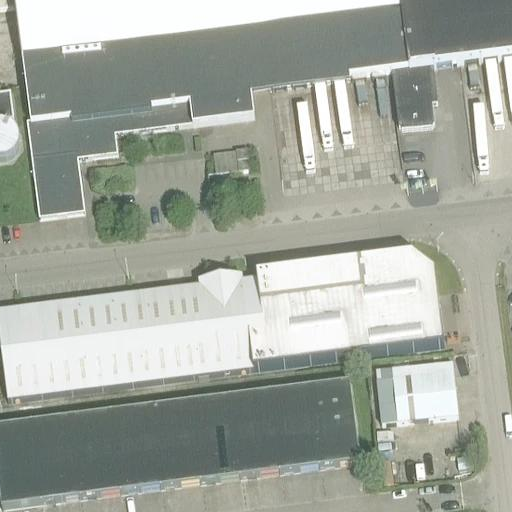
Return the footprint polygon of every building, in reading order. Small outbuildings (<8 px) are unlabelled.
[(511,61),(511,0),(14,0),(30,125),(26,126),(39,223),(85,217),(78,164),(118,158),(115,140),(254,121),(251,95),(390,76),(398,131),(401,134),(431,130),(434,127),(431,107),(437,106),(433,72),(511,61)] [(0,127),(4,127),(3,125),(14,124),(11,97),(0,98),(0,127)] [(238,175),(249,174),(247,153),(213,157),(215,178),(238,175)] [(199,290),(0,315),(0,341),(8,405),(436,346),(429,280),(408,259),(242,278),(198,284),(199,290)] [(392,373),(375,374),(381,429),(397,427),(458,421),(454,378),(453,366),(392,373)] [(320,471),(360,466),(350,386),(309,391),(320,471)] [(280,477),(320,471),(309,391),(270,396),(280,477)] [(240,482),(280,477),(270,396),(230,401),(240,482)] [(201,487),(240,482),(230,401),(190,406),(201,487)] [(161,492),(201,487),(190,406),(151,411),(161,492)] [(121,497),(161,492),(151,411),(111,416),(121,497)] [(82,502),(121,497),(111,416),(71,421),(82,502)] [(0,498),(2,511),(82,502),(71,421),(0,430),(0,498)] [(471,459),(456,461),(458,473),(473,471),(471,459)]
